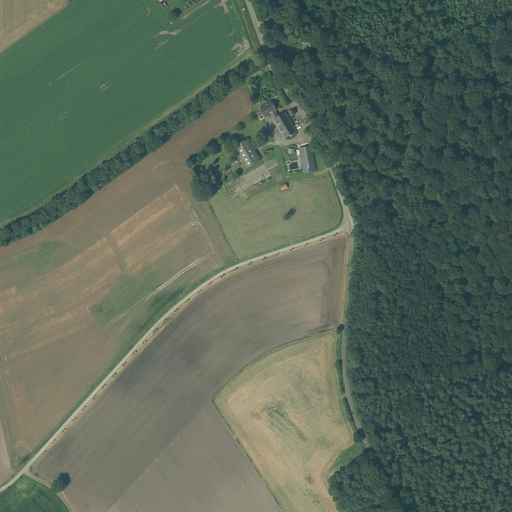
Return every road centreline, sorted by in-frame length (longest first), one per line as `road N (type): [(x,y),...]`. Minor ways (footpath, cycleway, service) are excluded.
road 1 (unclassified): [(349,224),(233,267),(189,295),(0,490)]
road 2 (track): [(267,58),(38,220),(0,238)]
road 3 (unclassified): [(401,511),(344,376),(349,224)]
road 4 (unclassified): [(349,224),(326,153),(276,78),(247,0)]
road 5 (track): [(331,165),(511,63)]
road 6 (track): [(511,170),(349,224)]
